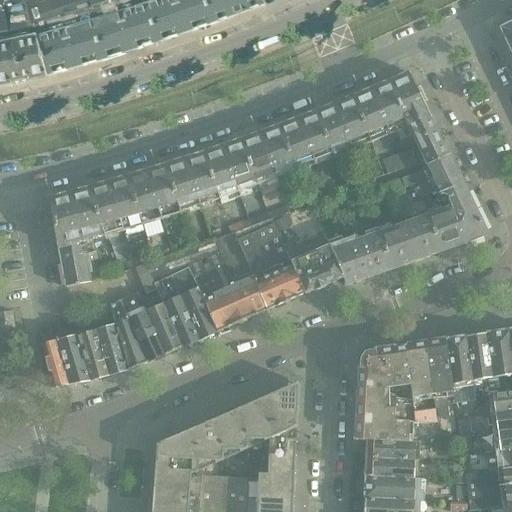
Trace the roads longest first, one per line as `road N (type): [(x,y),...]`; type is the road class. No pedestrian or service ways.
road 1 (residential): [(0,183),(187,134),(344,72)]
road 2 (residential): [(317,13),(123,83),(0,114)]
road 3 (residential): [(99,414),(333,331)]
road 4 (residential): [(425,38),(511,219)]
road 5 (residential): [(333,331),(511,267)]
road 6 (residential): [(333,331),(324,511)]
